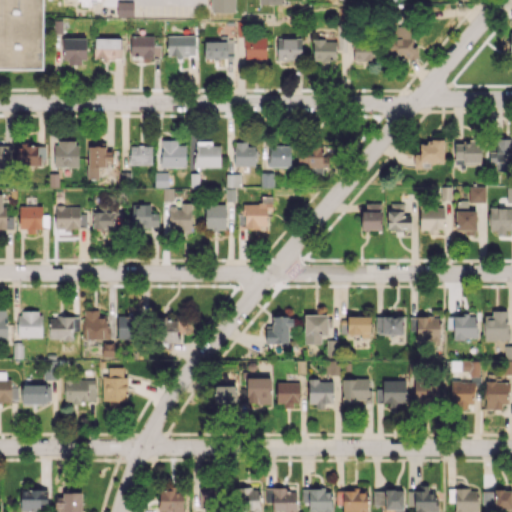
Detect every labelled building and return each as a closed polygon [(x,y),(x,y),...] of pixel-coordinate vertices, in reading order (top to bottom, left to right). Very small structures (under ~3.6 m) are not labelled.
[(0,0),(0,69),(43,69),(43,0),(80,0),(81,7),(90,7),(90,0),(0,0)] [(118,0),(117,17),(134,17),(134,0),(118,0)] [(234,0),(218,0),(211,0),(211,12),(235,12),(234,0)] [(415,26),(389,25),(388,58),(414,59),(415,26)] [(130,58),(160,58),(160,36),(130,35),(130,58)] [(194,35),(166,35),(167,56),(194,55),(194,35)] [(228,36),(218,36),(218,41),(204,41),(204,59),(228,58),(227,47),(228,47),(228,36)] [(265,36),(244,37),(245,59),(266,59),(265,36)] [(85,37),(62,38),(63,62),(86,62),(85,37)] [(121,38),(94,38),(94,59),(121,58),(121,38)] [(276,38),(277,60),(301,59),(301,38),(276,38)] [(312,59),(335,60),(335,40),(313,40),(312,59)] [(376,62),(376,41),(353,41),(353,61),(376,62)] [(511,167),(511,138),(495,139),(495,151),(488,151),(489,163),(496,163),(496,168),(511,167)] [(185,144),(177,144),(177,140),(155,139),(155,154),(160,154),(160,166),(185,167),(185,144)] [(78,167),(78,140),(54,140),(54,167),(78,167)] [(219,168),(220,145),(211,145),(212,141),(195,141),(194,167),(219,168)] [(233,165),(255,166),(256,146),(247,146),(247,142),(234,141),(233,165)] [(443,163),(443,141),(419,141),(419,154),(414,154),(414,168),(430,168),(430,162),(443,163)] [(454,142),(454,166),(480,166),(480,142),(454,142)] [(0,166),(10,167),(11,144),(0,143),(0,166)] [(15,165),(43,166),(43,145),(16,144),(15,165)] [(290,166),(290,144),(263,144),(263,166),(290,166)] [(151,165),(151,145),(129,145),(129,164),(151,165)] [(323,146),(298,146),(297,167),(322,167),(323,146)] [(87,147),(87,177),(98,177),(98,165),(112,166),(113,148),(87,147)] [(167,187),(168,172),(154,172),(154,186),(167,187)] [(260,187),(273,187),(273,172),(260,172),(260,187)] [(485,186),(469,186),(469,201),(484,202),(485,186)] [(163,200),(172,200),(172,188),(162,188),(163,200)] [(2,194),(0,193),(0,226),(12,227),(12,217),(5,217),(6,206),(2,206),(2,194)] [(241,203),(241,227),(267,227),(267,211),(271,211),(271,197),(259,197),(259,203),(241,203)] [(191,202),(181,203),(181,208),(169,208),(169,229),(191,229),(191,202)] [(386,229),(410,230),(411,215),(403,215),(403,202),(387,202),(386,229)] [(362,229),(381,229),(381,203),(362,203),(362,229)] [(158,212),(150,213),(150,204),(131,204),(132,228),(158,227),(158,212)] [(225,229),(225,204),(205,204),(204,229),(225,229)] [(86,228),(86,213),(79,213),(79,206),(55,205),(55,227),(86,228)] [(19,231),(35,231),(36,227),(48,227),(48,215),(42,215),(42,206),(19,206),(19,231)] [(444,230),(444,206),(419,207),(420,231),(444,230)] [(489,232),(511,231),(511,207),(489,207),(489,232)] [(454,229),(464,230),(464,235),(475,235),(476,210),(455,210),(454,229)] [(91,228),(119,229),(120,212),(92,211),(91,228)] [(99,310),(84,309),(83,339),(108,339),(108,314),(99,314),(99,310)] [(18,336),(41,337),(41,310),(18,310),(18,336)] [(507,312),(484,311),(483,339),(506,340),(507,312)] [(137,313),(116,314),(117,338),(137,337),(137,313)] [(477,314),(453,313),(452,338),(476,339),(477,314)] [(304,343),(321,343),(321,335),(327,335),(327,314),(304,314),(304,343)] [(346,335),(370,336),(370,316),(347,315),(346,335)] [(376,315),(375,334),(404,335),(405,316),(376,315)] [(158,341),(180,342),(180,333),(187,333),(188,322),(171,321),(171,317),(158,316),(158,341)] [(288,325),(292,325),(293,316),(272,316),(272,326),(265,326),(265,343),(288,343),(288,325)] [(440,316),(416,316),(416,340),(439,340),(440,316)] [(49,339),(73,339),(73,331),(78,331),(78,317),(49,317),(49,339)] [(337,357),(338,340),(326,339),(326,356),(337,357)] [(43,379),(57,379),(57,360),(44,360),(43,379)] [(461,371),(469,371),(469,376),(479,376),(479,360),(461,360),(461,371)] [(102,401),(127,400),(126,376),(123,376),(123,367),(107,367),(107,375),(102,375),(102,401)] [(0,373),(0,400),(17,401),(17,387),(11,387),(11,378),(5,378),(5,373),(0,373)] [(270,377),(246,377),(246,403),(270,403),(270,377)] [(341,378),(342,401),(369,401),(368,378),(341,378)] [(64,402),(96,401),(95,379),(64,380),(64,402)] [(333,405),(332,379),(308,380),(308,406),(333,405)] [(405,402),(405,380),(382,379),(381,404),(397,405),(398,402),(405,402)] [(437,380),(414,380),(413,400),(436,401),(437,380)] [(276,404),(299,405),(299,382),(276,381),(276,404)] [(474,381),(450,381),(450,405),(474,405),(474,381)] [(485,407),(508,407),(508,381),(485,381),(485,407)] [(22,384),(21,402),(50,403),(51,385),(22,384)] [(235,384),(214,384),(214,402),(235,402),(235,384)] [(81,511),(82,492),(68,492),(68,486),(55,485),(54,511),(66,511),(81,511)] [(259,487),(235,487),(236,511),(260,511),(259,487)] [(278,511),(295,511),(296,487),(273,487),(272,511),(278,511)] [(331,511),(331,488),(308,489),(308,511),(331,511)] [(20,509),(39,510),(39,505),(46,505),(47,489),(20,489),(20,509)] [(183,511),(184,490),(159,489),(158,511),(183,511)] [(342,511),(367,511),(368,490),(342,489),(342,511)] [(494,511),(511,511),(511,494),(511,489),(482,489),(482,504),(494,504),(494,511)] [(403,490),(373,490),(373,505),(381,505),(381,509),(403,509),(403,490)] [(408,506),(414,506),(413,511),(435,511),(436,490),(408,490),(408,506)]
